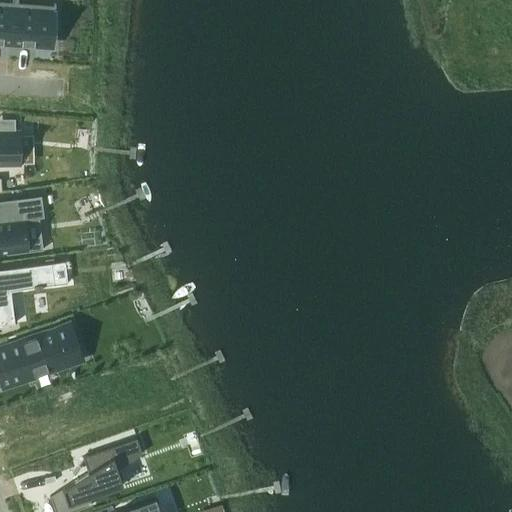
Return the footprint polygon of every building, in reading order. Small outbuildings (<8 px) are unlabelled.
[(0,0),(0,39),(12,40),(14,0),(0,0)] [(15,0),(14,0),(12,40),(52,43),(55,3),(15,0)] [(18,129),(0,129),(0,163),(19,163),(18,129)] [(0,252),(28,249),(25,218),(43,216),(41,195),(0,199),(0,252)] [(64,260),(0,268),(0,325),(15,323),(10,290),(55,284),(53,263),(65,262),(64,260)] [(0,346),(0,380),(2,386),(71,362),(64,343),(76,339),(70,322),(0,346)] [(45,411),(22,419),(33,450),(80,433),(74,417),(83,414),(78,400),(74,401),(69,387),(40,397),(45,411)] [(89,470),(63,487),(71,510),(92,503),(89,495),(124,483),(118,468),(143,452),(137,437),(83,455),(89,470)] [(161,511),(156,497),(118,510),(118,511),(161,511)]
